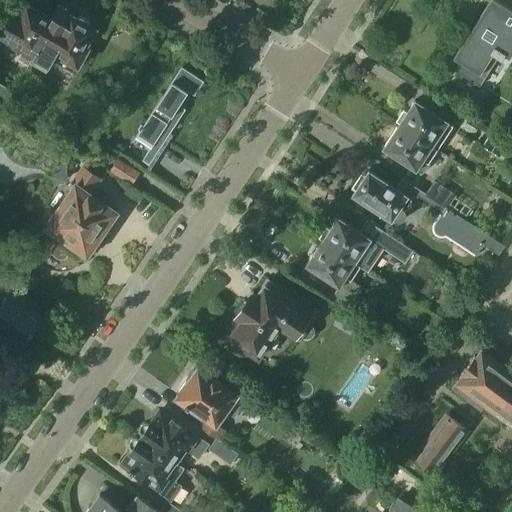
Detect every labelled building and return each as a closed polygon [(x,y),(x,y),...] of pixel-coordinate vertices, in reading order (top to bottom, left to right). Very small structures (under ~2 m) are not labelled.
[(489,0),(454,57),(458,59),(452,68),(474,82),(493,53),(502,58),(505,54),(510,57),(511,53),(511,8),(498,0),(489,0)] [(58,6),(52,17),(50,20),(53,21),(34,54),(30,62),(46,71),(53,60),(75,72),(80,64),(84,62),(88,55),(87,50),(89,46),(87,45),(96,28),(90,24),(89,20),(81,16),(77,17),(65,10),(67,7),(60,3),(58,6)] [(19,46),(34,54),(53,21),(50,20),(52,17),(39,10),(35,17),(24,11),(22,15),(4,5),(0,12),(0,39),(17,49),(19,46)] [(195,95),(204,81),(175,61),(129,131),(152,146),(143,161),(149,165),(186,108),(180,104),(189,91),(195,95)] [(0,100),(6,104),(12,93),(1,87),(0,88),(0,100)] [(416,98),(399,123),(439,149),(455,125),(449,121),(450,121),(416,98)] [(429,164),(439,149),(399,123),(383,148),(417,170),(421,173),(430,164),(429,164)] [(18,163),(26,166),(31,167),(36,167),(40,169),(45,171),(57,180),(71,156),(22,127),(1,143),(3,150),(7,154),(18,163)] [(511,145),(491,132),(482,146),(507,162),(511,153),(511,145)] [(120,157),(113,169),(133,183),(141,171),(120,157)] [(87,253),(89,251),(89,252),(96,251),(100,245),(98,238),(116,211),(112,208),(115,203),(94,189),(102,178),(84,165),(76,177),(75,176),(67,188),(72,191),(57,213),(54,214),(49,221),(49,225),(48,227),(53,230),(49,236),(54,239),(52,243),(51,244),(51,246),(51,248),(51,250),(52,252),(54,254),(55,256),(57,257),(59,257),(62,257),(63,257),(66,256),(67,255),(68,253),(70,250),(77,255),(81,249),(87,253)] [(405,218),(406,217),(406,214),(406,211),(404,208),(402,206),(409,195),(413,197),(416,193),(443,211),(433,227),(434,231),(436,234),(440,236),(443,236),(446,235),(476,255),(483,243),(499,253),(505,245),(449,208),(426,193),(403,178),(397,187),(370,169),(352,195),(392,221),(393,220),(397,221),(401,221),(403,221),(404,220),(405,218)] [(426,192),(426,193),(444,205),(449,208),(458,194),(435,179),(433,181),(426,192)] [(322,240),(357,262),(365,249),(372,253),(379,243),(406,261),(410,256),(417,261),(421,254),(367,218),(360,230),(339,216),(322,240)] [(367,268),(357,262),(322,240),(306,265),(339,287),(333,296),(369,318),(377,306),(358,294),(363,286),(353,280),(362,267),(366,270),(367,268)] [(301,340),(303,337),(305,337),(306,338),(308,338),(309,337),(310,337),(311,336),(312,335),(313,334),(314,332),(314,331),(313,329),(313,328),(312,327),(311,326),(313,322),(321,311),(315,307),(316,306),(283,284),(281,287),(268,278),(257,294),(253,291),(236,316),(240,319),(226,341),(241,351),(244,347),(259,357),(281,326),(301,340)] [(33,334),(31,333),(43,317),(32,309),(36,303),(13,287),(0,305),(0,329),(23,345),(25,342),(26,343),(33,334)] [(347,309),(340,322),(356,331),(364,318),(347,309)] [(457,381),(453,387),(481,409),(486,402),(511,421),(511,368),(511,367),(511,358),(488,341),(483,347),(482,346),(476,354),(475,353),(462,371),(463,372),(456,380),(457,381)] [(202,427),(219,439),(221,440),(228,431),(217,423),(227,407),(236,413),(250,393),(239,386),(238,388),(223,378),(220,382),(202,369),(191,384),(188,382),(187,381),(179,392),(181,393),(179,396),(209,417),(202,427)] [(160,410),(150,424),(148,423),(147,423),(145,423),(144,423),(143,424),(141,425),(140,426),(140,427),(139,429),(139,430),(139,432),(140,433),(141,434),(142,435),(141,436),(175,461),(185,447),(199,457),(208,444),(160,410)] [(447,413),(413,457),(433,473),(467,429),(447,413)] [(141,436),(138,439),(137,439),(136,439),(134,439),(133,439),(132,439),(131,440),(130,441),(129,443),(129,444),(129,445),(129,447),(129,448),(130,449),(131,450),(122,463),(170,497),(179,485),(166,475),(175,461),(141,436)] [(241,455),(221,440),(219,439),(210,451),(233,467),(241,455)] [(160,511),(138,495),(126,511),(100,493),(86,511),(160,511)] [(420,511),(396,496),(386,511),(420,511)] [(183,511),(167,500),(160,511),(183,511)]
